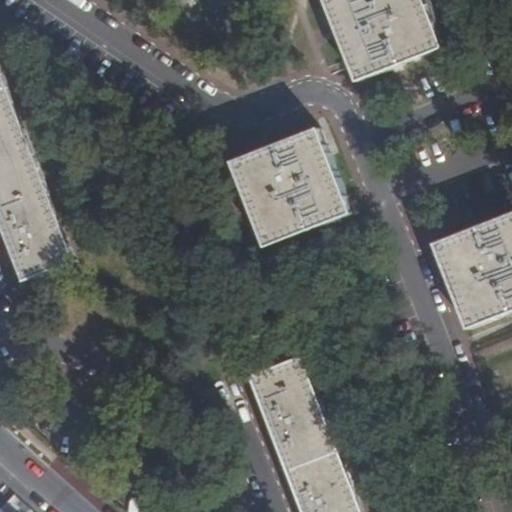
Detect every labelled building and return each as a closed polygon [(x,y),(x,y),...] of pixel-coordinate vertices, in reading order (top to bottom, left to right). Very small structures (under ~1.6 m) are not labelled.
[(431,0),(333,0),(365,83),(450,51),(431,0)] [(0,204),(31,283),(75,266),(0,77),(0,204)] [(327,130),(241,163),(273,247),(359,215),(327,130)] [(464,334),(511,316),(511,219),(431,250),(464,334)] [(260,377),(312,511),(362,511),(305,360),(260,377)]
